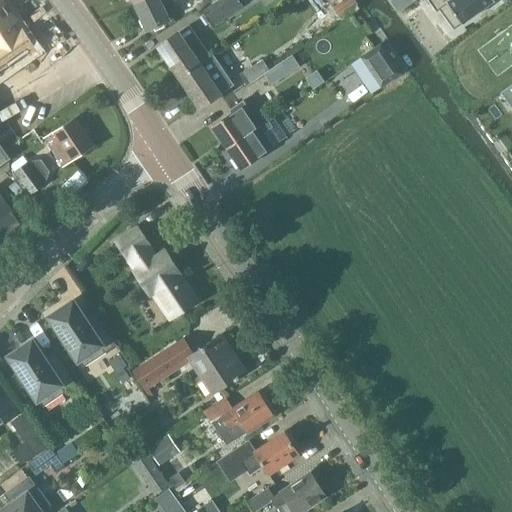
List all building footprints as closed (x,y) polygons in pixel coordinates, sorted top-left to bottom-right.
[(143,0),(136,4),(148,28),(174,15),(169,4),(177,0),(143,0)] [(232,10),(225,0),(210,0),(194,11),(206,28),(232,10)] [(354,0),(341,0),(342,2),(333,8),(339,18),(358,5),(354,0)] [(428,0),(437,12),(440,10),(454,30),(494,1),(493,0),(428,0)] [(14,31),(6,20),(10,17),(0,3),(0,67),(30,46),(18,28),(14,31)] [(158,47),(178,77),(198,62),(184,42),(194,35),(188,26),(158,47)] [(360,58),(381,87),(401,74),(380,44),(360,58)] [(291,56),(278,65),(285,76),(299,67),(291,56)] [(261,59),(255,64),(239,75),(247,87),(269,70),(261,59)] [(212,83),(198,62),(178,77),(199,108),(229,87),(222,76),(212,83)] [(316,72),(306,78),(313,88),(323,82),(316,72)] [(511,84),(501,92),(511,108),(511,84)] [(212,127),(227,147),(255,127),(267,119),(263,112),(256,117),(244,101),(231,110),(232,113),(212,127)] [(62,167),(94,146),(75,117),(43,138),(62,167)] [(255,127),(227,147),(242,168),(275,145),(264,131),(272,125),(267,119),(255,127)] [(0,165),(10,159),(0,144),(0,165)] [(14,172),(30,194),(43,184),(27,162),(14,172)] [(77,171),(60,188),(69,197),(86,181),(77,171)] [(0,198),(0,239),(20,225),(0,198)] [(116,243),(126,257),(128,259),(137,271),(134,273),(149,295),(155,290),(173,317),(196,301),(180,278),(182,277),(165,252),(155,258),(147,245),(148,245),(137,229),(116,243)] [(62,306),(49,315),(78,359),(83,367),(116,345),(99,319),(87,326),(83,320),(72,303),(64,308),(62,306)] [(192,355),(188,357),(212,393),(198,402),(205,413),(226,400),(219,390),(244,374),(219,336),(192,355)] [(143,388),(188,357),(192,355),(182,340),(133,373),(143,388)] [(22,346),(8,355),(19,371),(14,375),(23,388),(28,385),(38,399),(43,407),(76,385),(58,358),(47,366),(43,359),(32,342),(23,348),(22,346)] [(119,355),(108,362),(122,384),(130,379),(123,368),(126,366),(119,355)] [(232,410),(226,400),(205,413),(226,445),(272,415),(258,393),(232,410)] [(46,410),(34,417),(42,429),(54,421),(46,410)] [(23,414),(10,423),(24,442),(34,456),(47,446),(23,414)] [(247,440),(216,461),(230,482),(246,471),(249,475),(262,467),(268,476),(298,456),(283,432),(254,450),(247,440)] [(168,435),(147,449),(159,466),(179,452),(168,435)] [(72,443),(56,453),(62,464),(78,453),(72,443)] [(133,463),(148,485),(157,478),(160,482),(164,480),(146,454),(133,463)] [(59,459),(49,466),(55,474),(65,467),(59,459)] [(176,469),(164,477),(171,488),(183,481),(176,469)] [(246,502),(252,511),(255,511),(271,502),(277,511),(301,511),(325,496),(309,472),(273,496),(267,488),(246,502)] [(43,511),(50,508),(27,477),(2,495),(10,506),(1,511),(43,511)] [(169,489),(155,499),(163,511),(167,511),(179,504),(169,489)]
